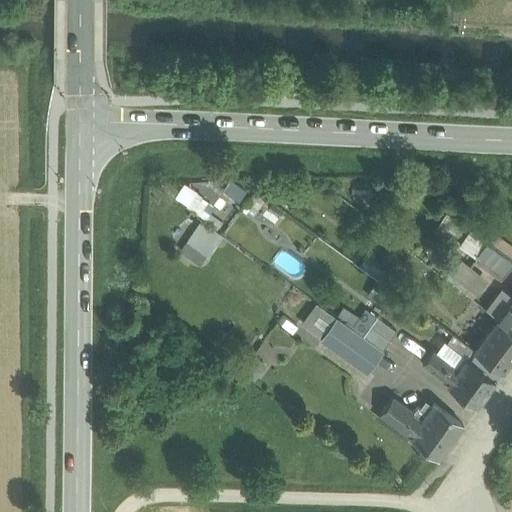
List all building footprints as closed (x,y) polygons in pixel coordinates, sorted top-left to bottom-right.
[(398,177),(389,189),(399,196),(408,184),(398,177)] [(196,198),(190,207),(209,219),(215,210),(196,198)] [(201,224),(180,250),(202,268),(223,242),(201,224)] [(459,244),(476,255),(486,240),(470,229),(459,244)] [(511,262),(511,258),(486,240),(476,255),(504,275),(511,262)] [(445,276),(473,297),(488,276),(460,256),(445,276)] [(383,260),(373,274),(388,285),(398,270),(383,260)] [(485,281),(474,298),(485,305),(496,288),(485,281)] [(511,298),(498,317),(511,327),(511,298)] [(321,338),(336,319),(315,304),(301,323),(321,338)] [(367,309),(353,328),(363,335),(377,316),(367,309)] [(397,330),(377,316),(363,335),(383,350),(397,330)] [(511,356),(511,327),(498,317),(474,350),(502,370),(511,356)] [(361,337),(336,319),(321,338),(347,356),(361,337)] [(454,335),(439,354),(432,349),(422,363),(448,382),(447,383),(476,404),(495,379),(466,358),(473,349),(454,335)] [(381,352),(361,337),(347,356),(367,371),(381,352)] [(474,350),(473,349),(466,358),(495,379),(502,370),(474,350)] [(253,356),(242,373),(254,380),(265,363),(253,356)] [(412,410),(392,396),(380,412),(400,427),(412,410)] [(463,424),(434,403),(427,412),(417,405),(413,411),(412,410),(400,427),(411,435),(439,456),(463,424)]
